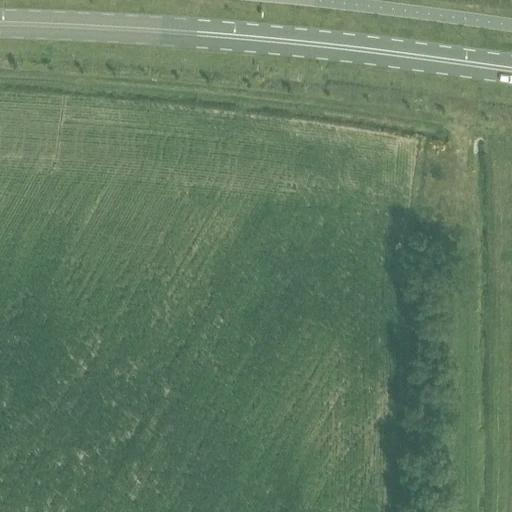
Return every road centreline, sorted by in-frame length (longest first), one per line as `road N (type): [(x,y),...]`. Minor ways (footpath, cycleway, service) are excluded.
road 1 (primary): [(511,67),(237,35)]
road 2 (primary): [(0,23),(237,35)]
